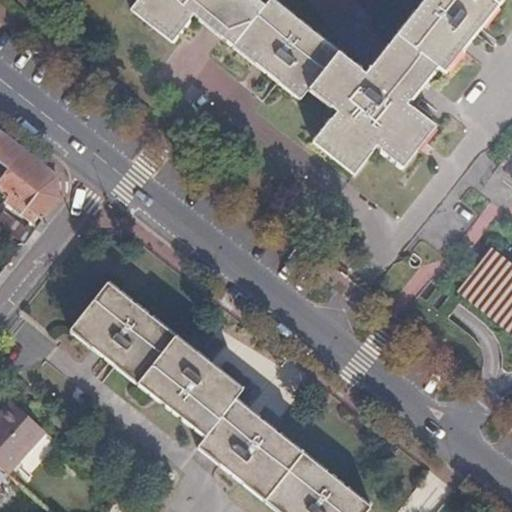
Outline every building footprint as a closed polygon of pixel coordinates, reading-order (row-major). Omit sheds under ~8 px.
[(310,92),(342,53),(275,0),(273,0),(269,6),(261,0),(145,0),(136,12),(178,47),(198,20),(302,103),(310,92)] [(511,0),(427,0),(369,75),(342,53),(310,92),(339,115),(315,146),(356,180),(379,151),(405,172),(438,129),(410,107),(439,69),(445,74),(502,0),(511,0)] [(0,133),(0,162),(8,168),(0,178),(0,187),(6,191),(0,198),(17,210),(21,205),(34,215),(42,221),(59,200),(56,177),(0,133)] [(0,226),(3,228),(24,244),(31,235),(22,229),(2,214),(0,216),(0,226)] [(22,229),(31,235),(42,221),(34,215),(22,229)] [(464,291),(511,329),(511,265),(494,251),(464,291)] [(199,443),(284,511),(364,511),(371,505),(236,398),(243,389),(109,282),(73,327),(206,435),(199,443)] [(12,402),(0,415),(0,467),(8,474),(46,432),(12,402)]
